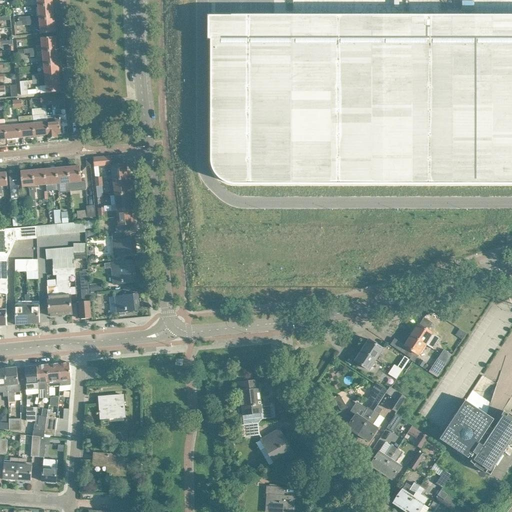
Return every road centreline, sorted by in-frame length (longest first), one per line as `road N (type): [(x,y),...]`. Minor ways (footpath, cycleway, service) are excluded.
road 1 (tertiary): [(139,0),(147,142),(174,325)]
road 2 (residential): [(280,323),(397,299),(511,263)]
road 3 (residential): [(0,155),(78,147),(63,0)]
road 4 (residential): [(354,480),(287,362),(280,323)]
road 5 (residential): [(71,502),(80,342)]
